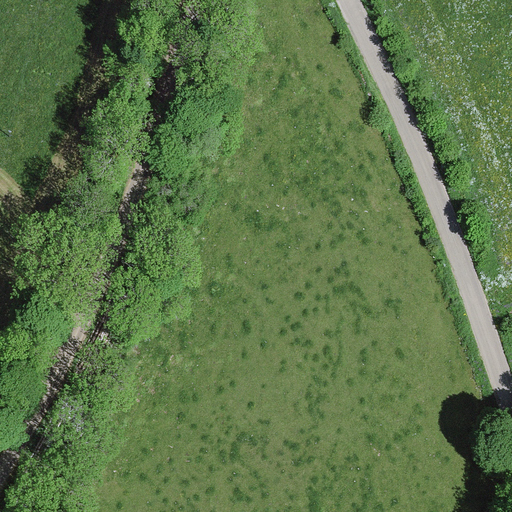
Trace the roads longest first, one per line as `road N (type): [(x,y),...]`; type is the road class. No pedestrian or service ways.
road 1 (residential): [(0,480),(101,286),(142,182),(194,0)]
road 2 (tertiary): [(348,0),(457,243),(511,398)]
